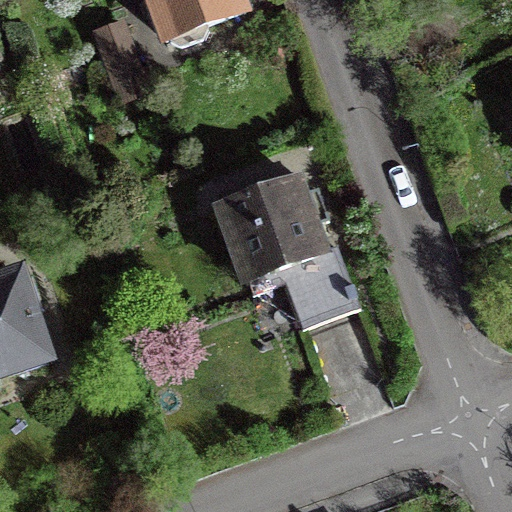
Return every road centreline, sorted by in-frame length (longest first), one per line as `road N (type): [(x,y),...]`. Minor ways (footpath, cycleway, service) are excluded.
road 1 (residential): [(317,0),(467,425)]
road 2 (residential): [(222,511),(467,425)]
